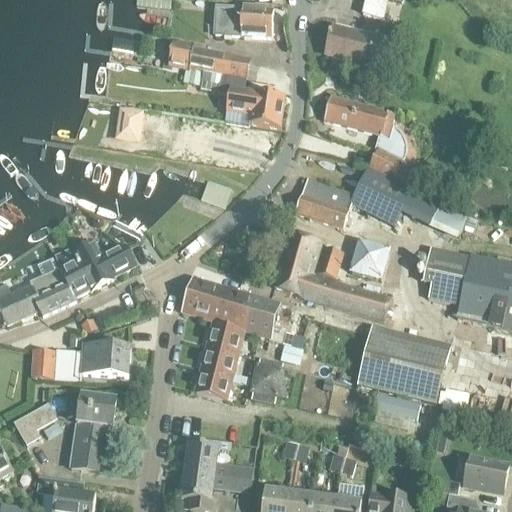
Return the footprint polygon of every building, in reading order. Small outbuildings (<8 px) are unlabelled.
[(366,0),(363,16),(383,21),(388,0),(366,0)] [(271,40),(273,13),(247,11),(247,6),(235,5),(234,9),(230,9),(216,9),(214,37),(235,38),(271,40)] [(325,57),(374,69),(381,41),(332,29),(325,57)] [(200,73),(202,74),(221,78),(244,83),(248,61),(196,50),(197,46),(179,42),(178,46),(172,45),(167,66),(186,70),(200,73)] [(163,71),(178,75),(179,69),(164,66),(163,71)] [(199,81),(200,73),(186,70),(184,78),(199,81)] [(219,84),(221,78),(202,74),(201,80),(218,84),(219,84)] [(242,92),(244,83),(221,78),(219,84),(217,95),(229,97),(226,115),(250,119),(248,126),(279,131),(284,99),(253,94),(242,92)] [(373,163),(369,171),(404,188),(413,171),(402,165),(405,158),(406,151),(404,142),(397,133),(391,129),(394,118),(330,100),(324,123),(378,139),(375,151),(378,153),(373,163)] [(108,115),(104,142),(157,150),(161,123),(160,123),(161,116),(110,108),(109,115),(108,115)] [(203,122),(200,136),(222,140),(224,126),(203,122)] [(440,210),(403,190),(404,188),(369,171),(353,201),(308,186),(297,219),(342,234),(351,208),(393,230),(400,216),(429,231),(457,244),(468,219),(441,207),(440,210)] [(225,210),(233,188),(209,180),(201,202),(225,210)] [(485,216),(474,259),(488,263),(498,219),(485,216)] [(104,228),(104,224),(104,223),(98,220),(97,221),(93,223),(93,229),(99,232),(104,228)] [(274,291),(382,323),(389,302),(312,279),(322,245),(290,236),(274,291)] [(349,276),(381,285),(391,253),(359,244),(349,276)] [(113,283),(112,281),(134,269),(124,249),(107,258),(104,252),(98,255),(94,247),(74,258),(70,252),(55,259),(62,273),(61,273),(74,301),(90,293),(91,295),(113,283)] [(316,277),(334,282),(342,257),(323,251),(316,277)] [(511,268),(488,263),(474,260),(429,251),(421,286),(431,288),(428,302),(459,309),(456,322),(457,322),(478,326),(511,333),(511,268)] [(42,320),(75,304),(74,301),(61,273),(60,273),(60,274),(53,260),(37,267),(44,281),(11,297),(7,288),(0,291),(0,313),(8,329),(40,314),(42,320)] [(284,347),(294,312),(291,311),(278,307),(278,306),(192,280),(182,315),(189,317),(208,323),(260,338),(256,353),(266,355),(269,343),(284,347)] [(93,321),(80,327),(85,339),(98,334),(93,321)] [(242,334),(213,327),(207,351),(202,372),(196,396),(226,403),(242,334)] [(433,407),(449,350),(372,328),(361,368),(356,386),(431,407),(433,407)] [(301,355),(305,335),(289,331),(284,351),(301,355)] [(511,350),(453,338),(442,388),(511,403),(511,350)] [(84,385),(85,377),(128,380),(130,350),(84,347),(83,356),(33,353),(33,357),(31,382),(84,385)] [(278,401),(285,368),(264,363),(256,396),(278,401)] [(241,387),(243,379),(235,377),(233,385),(241,387)] [(249,389),(251,381),(243,379),(241,387),(249,389)] [(83,398),(79,425),(110,430),(113,430),(117,403),(83,398)] [(376,398),(372,415),(416,426),(420,409),(376,398)] [(44,409),(37,414),(45,428),(57,421),(49,407),(44,409)] [(41,440),(37,432),(45,428),(37,414),(31,417),(14,427),(26,448),(41,440)] [(107,451),(110,430),(79,425),(72,471),(105,475),(108,451),(107,451)] [(424,456),(425,446),(412,443),(410,454),(424,456)] [(282,460),(294,464),(298,449),(286,445),(282,460)] [(219,451),(189,447),(186,473),(228,479),(229,467),(217,465),(219,451)] [(310,452),(298,449),(294,464),(305,467),(310,452)] [(0,490),(4,488),(2,484),(14,477),(0,452),(0,490)] [(415,471),(429,474),(431,461),(418,458),(415,471)] [(331,473),(341,477),(346,463),(335,460),(331,473)] [(502,496),(508,469),(469,460),(463,488),(502,496)] [(356,466),(346,463),(341,477),(352,480),(356,466)] [(214,490),(239,494),(242,469),(229,467),(228,479),(186,473),(182,501),(194,502),(192,511),(216,511),(217,503),(213,502),(214,490)] [(250,495),(254,470),(242,469),(239,494),(250,495)] [(94,511),(97,498),(79,496),(81,485),(39,480),(37,496),(56,498),(54,511),(94,511)] [(457,499),(460,487),(436,482),(433,494),(449,497),(457,499)] [(266,493),(263,511),(288,511),(292,491),(290,491),(291,485),(281,484),(281,490),(280,494),(266,493)] [(301,492),(292,491),(288,511),(312,511),(314,499),(301,497),(301,492)] [(329,496),(328,500),(314,499),(312,511),(336,511),(339,497),(329,496)] [(383,497),(372,496),(369,511),(409,511),(411,500),(383,497)] [(349,498),(339,497),(336,511),(361,511),(362,505),(348,503),(349,498)] [(478,511),(475,503),(457,499),(449,497),(446,510),(456,511),(478,511)]
